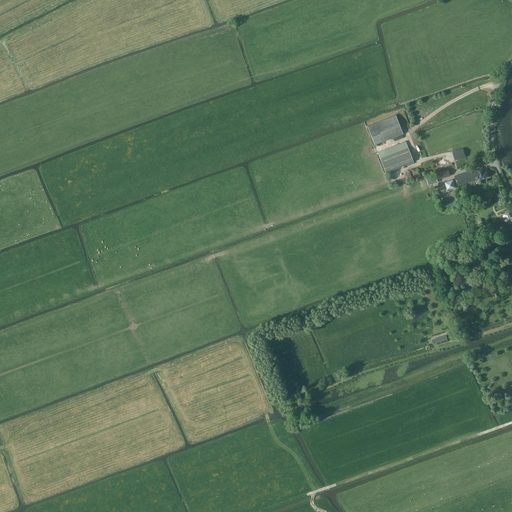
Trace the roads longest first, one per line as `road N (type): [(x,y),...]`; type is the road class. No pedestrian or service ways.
road 1 (track): [(148,373),(233,341),(241,345),(267,423),(288,437),(312,492),(511,423)]
road 2 (track): [(92,289),(387,180),(402,176),(405,191)]
road 3 (unclassified): [(511,63),(495,89),(491,121),(496,164),(511,197)]
